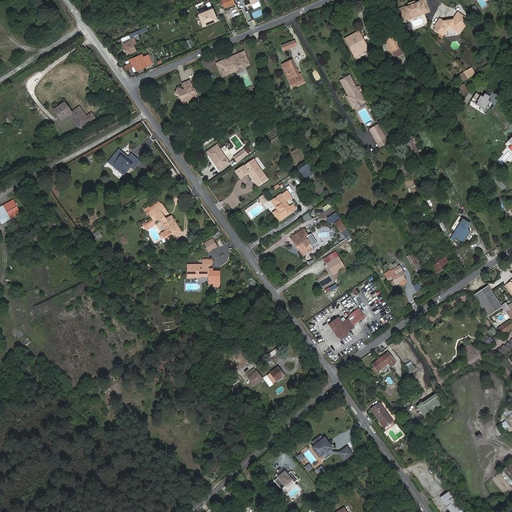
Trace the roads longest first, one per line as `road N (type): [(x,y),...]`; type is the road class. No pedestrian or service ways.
road 1 (unclassified): [(333,372),(129,84)]
road 2 (residential): [(331,0),(129,84)]
road 3 (unclassified): [(511,251),(333,372)]
road 4 (unclassified): [(197,511),(338,379)]
road 5 (unclassified): [(432,511),(338,379)]
